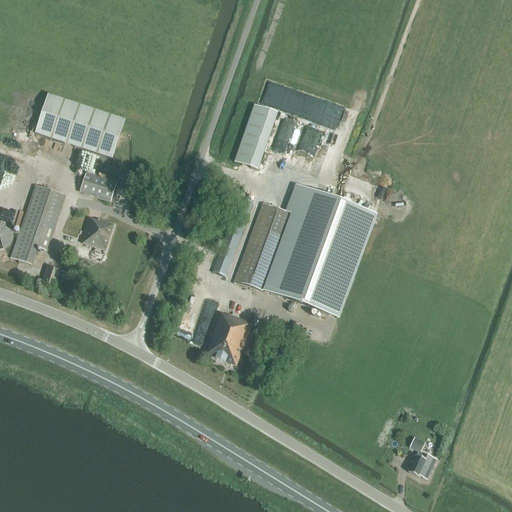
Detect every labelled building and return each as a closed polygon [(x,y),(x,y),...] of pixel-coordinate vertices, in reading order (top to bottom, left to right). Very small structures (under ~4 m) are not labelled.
[(48,96),(35,134),(112,160),(124,122),(48,96)] [(234,166),(258,174),(275,127),(278,117),(255,108),(234,166)] [(310,121),(311,110),(295,108),(294,119),(310,121)] [(80,193),(111,203),(116,184),(87,174),(80,193)] [(10,259),(32,267),(38,249),(46,251),(54,228),(65,197),(57,194),(35,187),(10,259)] [(263,205),(234,284),(240,287),(241,284),(292,302),(290,307),(293,309),(295,303),(337,319),(375,215),(302,188),(292,215),(263,205)] [(22,204),(28,206),(32,192),(26,190),(22,204)] [(253,204),(246,201),(240,199),(213,274),(226,278),(253,204)] [(82,244),(105,252),(114,226),(99,221),(98,223),(90,220),(82,244)] [(13,236),(13,235),(12,233),(12,230),(10,227),(8,225),(6,223),(3,222),(1,221),(0,221),(0,249),(0,250),(3,249),(6,248),(8,246),(10,244),(11,241),(12,238),(13,236)] [(41,283),(62,290),(67,274),(46,267),(41,283)] [(205,357),(236,369),(252,325),(230,317),(229,318),(220,315),(205,357)] [(182,317),(179,333),(191,335),(194,319),(182,317)] [(294,335),(294,321),(282,321),(281,335),(294,335)] [(409,449),(420,454),(425,445),(414,439),(409,449)] [(436,461),(423,455),(421,460),(415,458),(408,474),(419,479),(419,478),(426,481),(436,461)]
